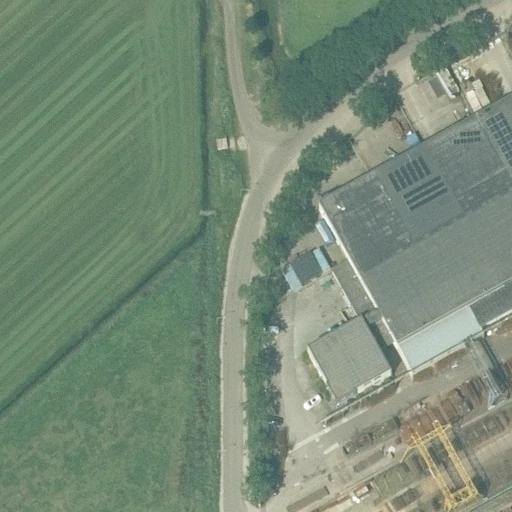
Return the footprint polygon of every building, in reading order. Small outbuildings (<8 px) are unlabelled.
[(467,82),(458,87),(464,96),(472,91),(467,82)] [(511,186),(511,103),(477,123),(511,186)] [(424,152),(463,223),(511,195),(511,186),(477,123),(424,152)] [(319,211),(348,263),(358,281),(463,223),(424,152),(319,211)] [(307,354),(327,390),(337,407),(336,409),(391,378),(377,351),(393,343),(397,352),(511,288),(511,195),(463,223),(358,281),(348,263),(331,273),(360,325),(307,354)]
